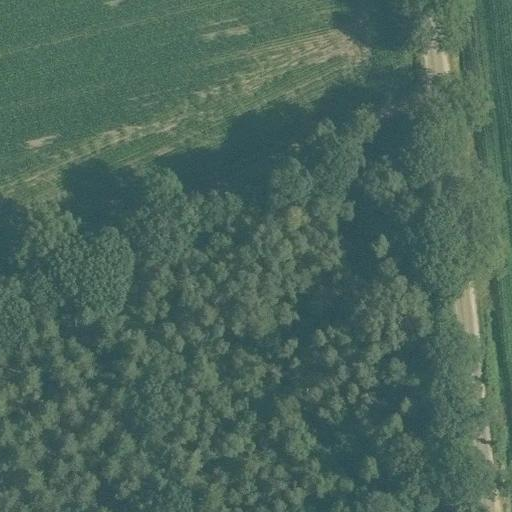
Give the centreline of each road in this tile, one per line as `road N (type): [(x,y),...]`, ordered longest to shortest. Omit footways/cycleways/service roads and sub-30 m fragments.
road 1 (unclassified): [(490,511),(428,0)]
road 2 (track): [(0,288),(440,93)]
